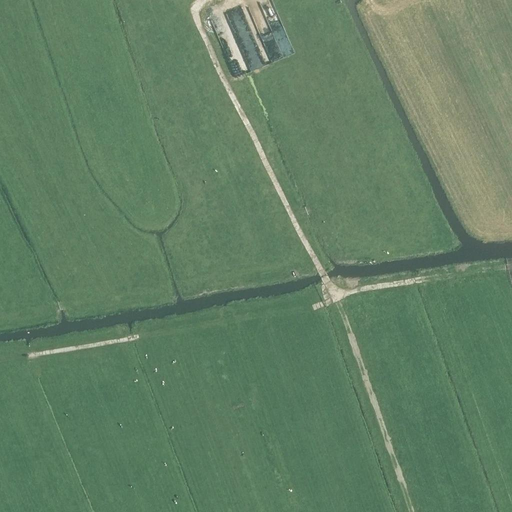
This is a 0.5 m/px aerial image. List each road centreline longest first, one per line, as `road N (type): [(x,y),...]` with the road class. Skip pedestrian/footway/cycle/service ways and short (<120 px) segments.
road 1 (track): [(336,298),(0,359)]
road 2 (track): [(209,0),(192,11),(292,217)]
road 3 (track): [(336,298),(415,511)]
